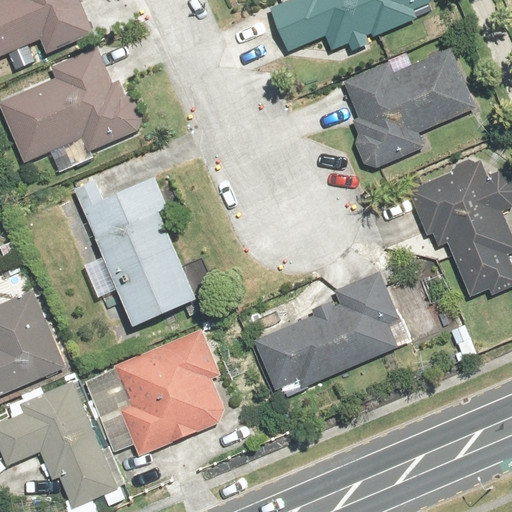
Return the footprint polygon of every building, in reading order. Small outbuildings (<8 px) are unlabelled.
[(0,0),(0,52),(39,36),(44,49),(95,29),(82,0),(0,0)] [(282,0),(269,6),(287,48),(325,32),(331,47),(348,39),(351,47),(370,39),(367,31),(371,30),(373,33),(417,14),(414,6),(426,0),(282,0)] [(55,72),(0,95),(0,100),(24,158),(81,134),(87,148),(138,126),(142,115),(133,94),(124,90),(118,77),(113,79),(98,43),(51,63),(55,72)] [(477,104),(452,44),(393,69),(389,59),(343,79),(359,115),(352,117),(358,132),(356,139),(364,160),(379,164),(425,144),(418,128),(477,104)] [(447,238),(471,293),(489,285),(492,292),(511,283),(511,260),(508,252),(511,250),(511,230),(503,208),(511,203),(511,172),(499,168),(487,172),(481,157),(470,156),(453,163),(453,168),(409,188),(427,232),(434,229),(439,242),(447,238)] [(154,174),(83,204),(133,322),(197,295),(161,209),(168,206),(154,174)] [(315,313),(254,338),(275,387),(298,377),(301,384),(399,344),(389,320),(399,316),(380,270),(336,288),(342,302),(334,305),(332,299),(313,307),(315,313)] [(0,392),(66,365),(33,287),(0,300),(0,392)] [(201,326),(113,363),(131,404),(121,408),(139,453),(219,420),(225,407),(212,376),(221,373),(201,326)] [(118,486),(73,378),(20,400),(24,410),(0,420),(0,449),(6,462),(40,448),(52,476),(58,474),(71,505),(118,486)]
